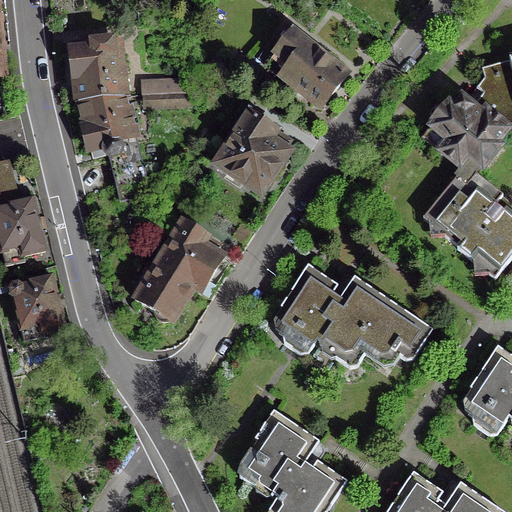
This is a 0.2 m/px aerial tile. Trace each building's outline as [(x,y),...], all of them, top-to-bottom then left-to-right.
[(263,68),(318,111),(345,78),(339,73),(342,69),(328,58),(325,62),(290,35),(263,68)] [(72,80),(75,104),(123,99),(118,55),(111,56),(110,43),(89,45),(90,53),(69,55),(72,80)] [(485,93),(477,102),(482,106),(485,102),(511,123),(511,54),(511,60),(483,67),(486,77),(478,88),(485,93)] [(209,61),(205,64),(204,69),(204,74),(207,77),(212,79),(216,78),(220,75),(222,71),(221,66),(219,62),(214,61),(209,61)] [(191,82),(152,84),(152,96),(186,95),(191,95),(191,82)] [(477,102),(462,89),(455,98),(450,94),(426,124),(430,127),(421,138),(459,168),(455,173),(458,176),(468,183),(477,171),(481,174),(506,142),(503,139),(511,127),(511,123),(485,102),(482,106),(477,102)] [(187,107),(186,95),(152,96),(141,97),(141,109),(187,107)] [(127,112),(126,113),(123,99),(75,104),(87,152),(90,152),(92,160),(92,162),(104,159),(108,161),(114,189),(115,190),(144,182),(127,112)] [(223,150),(212,166),(259,197),(274,174),(280,172),(285,164),(284,158),(287,154),(282,152),(288,143),(247,117),(225,151),(223,150)] [(22,263),(21,257),(43,252),(31,201),(15,204),(7,165),(0,166),(0,254),(0,255),(4,268),(22,263)] [(468,183),(458,176),(424,216),(430,220),(431,234),(445,234),(474,259),(475,272),(489,272),(495,277),(511,256),(511,208),(507,205),(511,200),(481,174),(477,171),(468,183)] [(204,249),(208,242),(180,225),(154,267),(193,291),(199,295),(221,259),(204,249)] [(167,324),(167,323),(171,326),(193,291),(154,267),(132,302),(152,314),(153,319),(157,323),(162,325),(167,324)] [(335,288),(306,269),(278,310),(290,318),(287,322),(290,324),(280,339),(282,346),(294,354),(298,357),(306,356),(315,342),(319,345),(317,347),(319,348),(323,342),(334,350),(332,354),(333,361),(347,371),(355,369),(370,347),(382,355),(390,354),(404,363),(411,362),(423,343),(419,340),(426,330),(348,278),(341,279),(335,288)] [(26,283),(27,285),(8,290),(18,333),(19,332),(22,345),(41,340),(40,335),(62,330),(50,278),(26,283)] [(511,360),(495,350),(468,391),(479,399),(476,403),(479,405),(470,420),(471,427),(488,438),(495,437),(506,420),(510,423),(509,425),(510,426),(511,423),(511,360)] [(321,447),(271,414),(252,442),(259,446),(253,454),(249,452),(236,472),(237,479),(252,489),(260,488),(262,484),(274,491),(269,499),(274,503),(267,511),(325,511),(345,484),(316,464),(322,454),(321,447)] [(447,485),(440,495),(411,476),(386,511),(496,511),(454,484),(447,485)]
